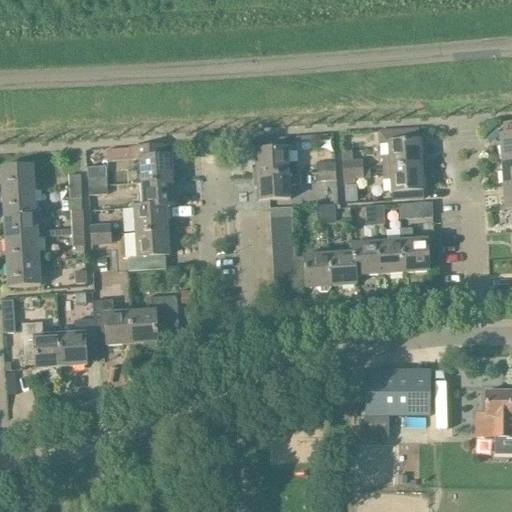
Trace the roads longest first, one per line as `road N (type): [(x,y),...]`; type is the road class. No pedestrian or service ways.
road 1 (tertiary): [(0,82),(511,46)]
road 2 (unclassified): [(281,376),(9,475)]
road 3 (residential): [(281,376),(256,309),(249,215),(216,217),(212,159)]
road 4 (unclassified): [(478,337),(378,346),(281,376)]
road 5 (residential): [(471,206),(472,144),(449,146),(453,192),(461,198)]
road 6 (residential): [(478,337),(471,206)]
